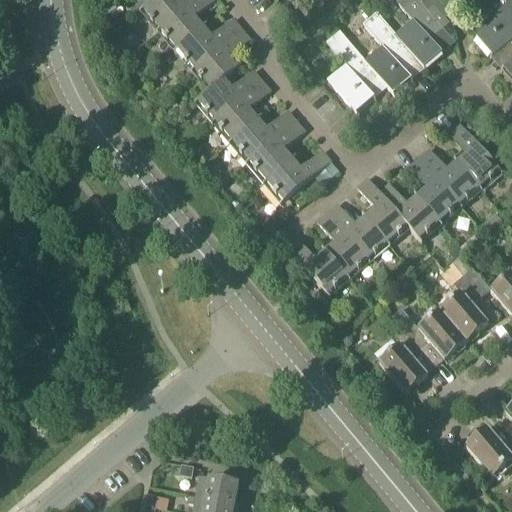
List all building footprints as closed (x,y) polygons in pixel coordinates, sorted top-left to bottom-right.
[(158,0),(139,17),(156,37),(199,0),(158,0)] [(212,0),(199,0),(156,37),(173,57),(206,29),(198,20),(216,4),(212,0)] [(430,0),(427,2),(425,0),(395,0),(393,2),(412,25),(395,39),(411,58),(422,71),(440,56),(429,43),(448,27),(443,21),(456,10),(447,0),(430,0)] [(493,59),(506,48),(511,42),(511,16),(510,14),(511,12),(511,0),(499,0),(479,17),(491,30),(478,41),(493,59)] [(128,6),(112,12),(120,34),(136,28),(128,6)] [(381,51),(364,65),(374,77),(391,97),(409,82),(398,69),(411,58),(395,39),(376,17),(362,29),(381,51)] [(206,29),(173,57),(191,77),(241,34),(233,24),(215,39),(206,29)] [(241,34),(191,77),(208,97),(226,81),(240,69),(232,60),(250,44),(241,34)] [(364,65),(339,35),(325,47),(344,69),(326,84),(353,116),(372,101),(361,88),(374,77),(364,65)] [(226,81),(208,97),(194,109),(211,129),(262,86),(253,76),(235,91),(226,81)] [(262,86),(211,129),(228,149),(261,121),(252,111),(270,96),(262,86)] [(261,121),(228,149),(245,169),(296,126),(287,116),(269,131),(261,121)] [(296,126),(245,169),(263,189),(295,162),(287,152),(305,136),(296,126)] [(464,135),(480,154),(489,146),(473,127),(464,135)] [(463,156),(454,164),(481,196),(502,179),(480,154),(464,135),(459,128),(448,137),(463,156)] [(428,154),(418,163),(461,214),(481,196),(454,164),(444,172),(428,154)] [(295,162),(263,189),(280,210),(331,167),(322,156),(304,171),(295,162)] [(423,190),(413,198),(441,231),(461,214),(418,163),(408,172),(423,190)] [(371,210),(362,219),(389,251),(409,235),(409,234),(378,197),(367,183),(356,192),(371,210)] [(378,197),(409,234),(409,235),(421,248),(441,231),(413,198),(404,207),(388,189),(378,197)] [(336,209),(326,218),(369,269),(389,251),(362,219),(352,227),(336,209)] [(331,245),(322,253),(349,286),(369,269),(326,218),(316,227),(331,245)] [(349,286),(322,253),(312,262),(296,244),(286,253),(329,303),(349,286)] [(471,273),(462,281),(480,303),(489,295),(511,322),(511,278),(491,296),(471,273)] [(460,299),(439,317),(465,347),(487,328),(471,310),(480,303),(462,281),(453,289),(460,299)] [(411,325),(401,333),(419,355),(428,347),(444,365),(465,347),(439,317),(418,335),(411,325)] [(400,351),(378,369),(404,399),(426,380),(411,362),(419,355),(401,333),(392,342),(400,351)] [(347,335),(338,343),(346,352),(351,348),(351,340),(347,335)] [(503,452),(487,433),(465,452),(491,483),(511,464),(511,444),(503,452)] [(192,483),(194,473),(181,470),(179,481),(192,483)] [(199,482),(195,501),(195,502),(234,509),(238,490),(199,482)] [(148,500),(145,511),(146,511),(156,511),(157,508),(162,509),(163,503),(148,500)] [(193,509),(192,511),(233,511),(234,509),(195,502),(195,501),(189,500),(187,508),(193,509)]
